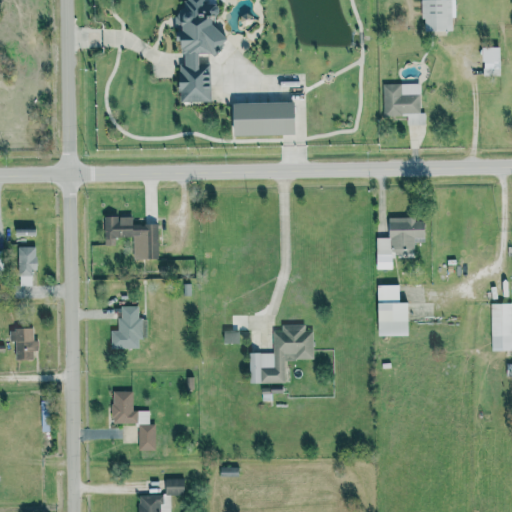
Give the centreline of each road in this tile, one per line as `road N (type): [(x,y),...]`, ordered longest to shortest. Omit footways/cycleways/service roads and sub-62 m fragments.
road 1 (residential): [(0,173),(511,162)]
road 2 (residential): [(79,511),(69,0)]
